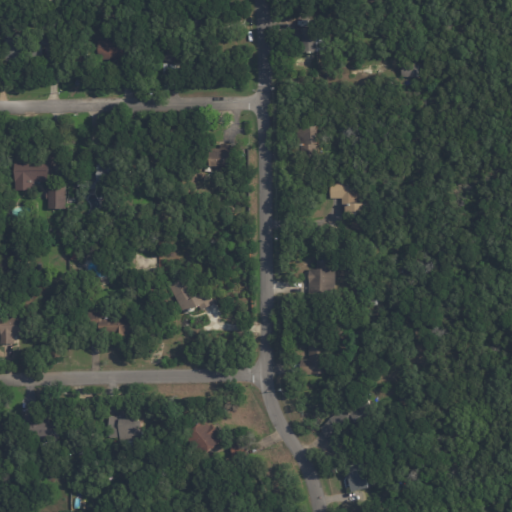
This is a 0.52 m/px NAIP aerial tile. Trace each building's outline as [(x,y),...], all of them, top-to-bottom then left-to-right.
[(212,16),(212,17),(204,21),(200,13),(207,8),(212,16)] [(59,45),(40,44),(42,21),(61,22),(59,45)] [(321,33),(322,50),(306,51),(306,29),(321,29),(321,33)] [(130,59),(99,60),(99,38),(130,37),(130,59)] [(29,62),(6,62),(6,40),(30,40),(30,62),(29,62)] [(178,62),(166,61),(167,40),(184,41),(182,62),(178,62)] [(419,78),(403,77),(404,64),(419,65),(419,78)] [(306,155),(304,126),(321,125),(323,145),(321,145),(321,154),(306,155)] [(222,144),(237,144),(237,153),(238,153),(238,168),(214,168),(214,153),(222,153),(222,144)] [(51,160),(51,182),(35,182),(35,191),(16,191),(16,160),(51,160)] [(106,188),(105,191),(91,190),(93,176),(98,176),(99,167),(100,167),(101,160),(116,161),(115,171),(122,172),(121,182),(106,180),(106,188)] [(368,205),(370,205),(370,217),(349,216),(349,210),(345,210),(345,206),(342,206),(342,199),(331,199),(331,184),(345,184),(345,186),(356,187),(355,205),(368,205)] [(68,210),(50,210),(50,199),(47,199),(47,193),(50,193),(50,185),(68,185),(68,210)] [(71,260),(73,249),(84,251),(82,262),(71,260)] [(313,293),(313,284),(311,284),(311,270),(337,270),(337,295),(313,295),(313,293)] [(215,305),(204,312),(203,309),(200,311),(200,310),(193,313),(192,312),(187,315),(171,286),(188,277),(200,297),(210,292),(217,304),(215,305)] [(151,289),(159,290),(159,297),(150,296),(151,289)] [(115,336),(102,336),(102,327),(99,327),(99,313),(112,313),(112,316),(134,317),(133,336),(115,336)] [(19,336),(16,336),(16,345),(2,345),(1,327),(0,327),(0,316),(28,316),(28,335),(19,336)] [(359,331),(369,331),(370,342),(360,343),(359,331)] [(330,340),(332,374),(305,376),(303,360),(311,360),(310,341),(330,339),(330,340)] [(365,357),(365,350),(379,350),(379,358),(365,357)] [(345,424),(329,439),(322,429),(338,413),(367,394),(381,416),(361,429),(356,421),(347,427),(345,424)] [(122,446),(122,439),(111,438),(111,417),(122,417),(122,412),(141,413),(141,423),(146,423),(145,442),(136,442),(136,448),(122,448),(122,446)] [(25,417),(50,416),(50,424),(59,424),(59,443),(25,443),(25,417)] [(215,426),(221,433),(218,435),(223,442),(204,458),(187,438),(207,421),(211,427),(214,425),(215,426)] [(92,442),(93,432),(100,432),(100,442),(92,442)] [(75,456),(75,443),(84,443),(84,456),(75,456)] [(246,444),(246,458),(232,458),(232,443),(246,443),(246,444)] [(355,472),(348,473),(349,489),(367,488),(365,463),(354,464),(355,472)]
